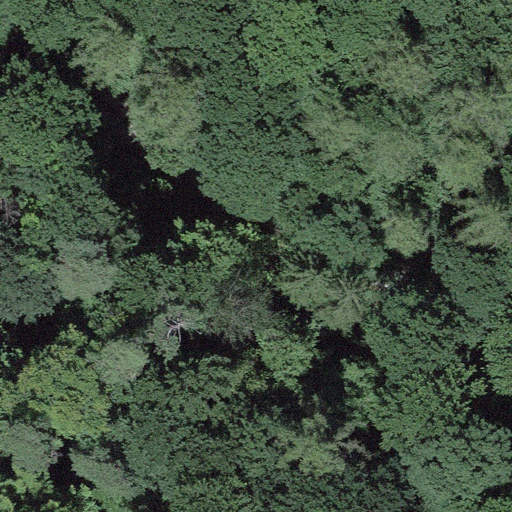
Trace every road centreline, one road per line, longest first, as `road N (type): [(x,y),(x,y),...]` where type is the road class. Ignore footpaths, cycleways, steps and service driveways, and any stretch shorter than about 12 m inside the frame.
road 1 (track): [(511,378),(269,249),(204,182),(0,25)]
road 2 (track): [(269,249),(454,511)]
